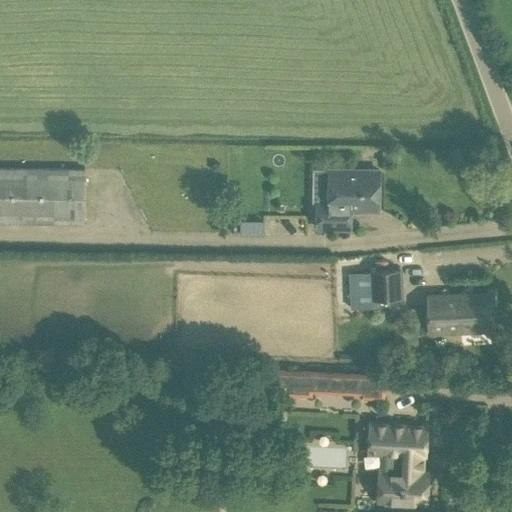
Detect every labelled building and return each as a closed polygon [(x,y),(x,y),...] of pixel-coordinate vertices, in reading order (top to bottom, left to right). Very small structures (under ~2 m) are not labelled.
[(0,167),(0,224),(84,226),(85,169),(0,167)] [(316,201),(316,227),(349,228),(350,203),(359,204),(359,210),(377,210),(378,170),(328,169),(328,202),(316,201)] [(263,233),(264,219),(240,218),(240,232),(263,233)] [(371,271),(349,272),(350,308),(373,307),(373,298),(400,297),(399,269),(371,271)] [(493,293),(428,296),(430,333),(461,332),(461,328),(491,326),(492,330),(494,330),(493,293)] [(288,371),(288,397),(312,398),(312,395),(359,397),(359,400),(385,401),(386,375),(288,371)] [(268,392),(268,380),(252,380),(252,392),(268,392)] [(371,424),(369,453),(387,454),(387,471),(380,470),(378,501),(384,501),(386,503),(393,504),(395,502),(427,504),(428,473),(419,472),(420,456),(426,456),(427,428),(371,424)] [(303,428),(302,463),(339,464),(340,436),(327,435),(327,429),(303,428)]
